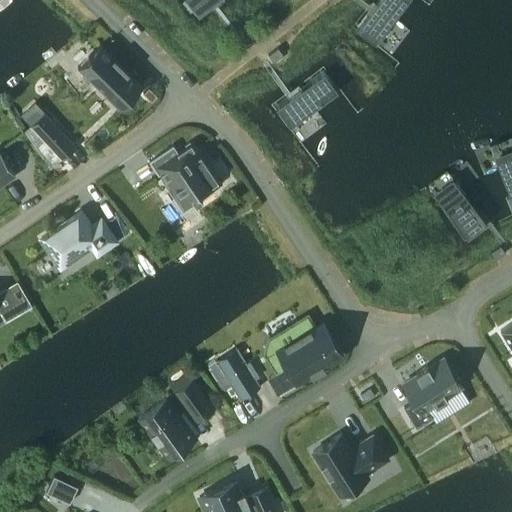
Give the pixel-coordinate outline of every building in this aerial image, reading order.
[(219,0),(185,0),(199,17),(219,0)] [(408,0),(378,0),(357,28),(376,43),(408,0)] [(252,29),(243,36),(247,42),(256,35),(252,29)] [(120,108),(143,85),(102,43),(78,66),(120,108)] [(279,47),(269,55),(275,62),(284,54),(279,47)] [(339,91),(325,72),(277,107),(291,126),(339,91)] [(42,128),(53,117),(40,104),(29,115),(42,128)] [(161,179),(174,198),(183,210),(194,202),(215,189),(214,188),(222,182),(209,163),(209,162),(199,147),(198,147),(193,140),(177,150),(173,144),(149,160),(158,174),(159,174),(162,178),(161,179)] [(511,143),(492,152),(511,200),(511,143)] [(0,182),(15,173),(0,151),(0,182)] [(467,237),(486,223),(451,175),(431,189),(467,237)] [(105,247),(116,240),(101,218),(91,225),(81,210),(41,237),(54,255),(59,263),(83,248),(89,243),(98,237),(105,247)] [(495,259),(505,252),(501,245),(490,251),(495,259)] [(0,308),(6,319),(18,311),(5,289),(0,291),(0,308)] [(511,321),(500,329),(511,348),(511,321)] [(238,348),(217,360),(241,398),(242,397),(241,396),(259,384),(260,386),(261,385),(252,370),(251,369),(250,370),(246,363),(251,360),(250,359),(246,361),(238,348)] [(416,374),(402,382),(413,399),(403,405),(416,425),(432,416),(425,406),(434,401),(436,403),(448,396),(446,393),(461,384),(443,358),(428,367),(427,364),(415,371),(416,374)] [(192,378),(174,391),(183,403),(196,421),(214,407),(201,389),(192,378)] [(167,457),(196,436),(167,396),(138,417),(167,457)] [(341,432),(313,450),(322,466),(339,493),(368,475),(366,471),(388,457),(373,434),(351,447),(341,432)] [(46,491),(70,502),(78,485),(54,474),(46,491)] [(238,493),(232,481),(199,495),(206,511),(275,511),(264,487),(246,495),(244,490),(238,493)] [(285,498),(281,500),(286,510),(290,509),(285,498)]
